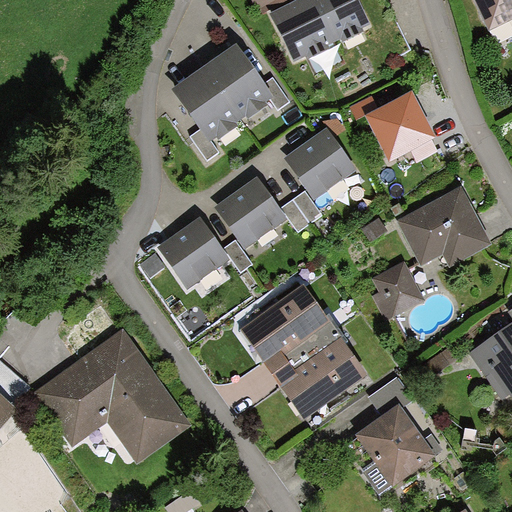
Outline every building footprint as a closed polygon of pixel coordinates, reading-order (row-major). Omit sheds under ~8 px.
[(307,0),(297,5),(270,18),(296,67),(308,61),(309,65),(331,53),(328,50),(341,44),(343,47),(364,37),(361,34),(371,29),(355,0),(307,0)] [(511,0),(474,0),(489,33),(511,22),(511,0)] [(195,79),(171,96),(197,133),(190,138),(208,163),(220,153),(215,145),(217,144),(219,146),(240,131),(237,126),(246,120),(248,123),(267,110),(265,106),(271,102),(277,111),(289,103),(273,81),(264,88),(237,50),(217,64),(195,79)] [(379,112),(364,120),(389,168),(413,156),(417,165),(438,155),(433,145),(436,144),(423,119),(412,96),(379,112)] [(372,99),(350,110),(357,123),(364,120),(379,112),(372,99)] [(325,130),(283,159),(306,193),(313,203),(355,173),(325,130)] [(231,201),(215,212),(236,241),(245,253),(286,224),(256,182),(231,201)] [(442,198),(397,220),(420,265),(442,254),(449,268),(493,245),(463,187),(442,198)] [(313,203),(306,193),(282,209),(298,234),(323,217),(313,203)] [(378,219),(362,231),(371,243),(388,231),(378,219)] [(174,241),(158,252),(185,292),(228,263),(201,223),(174,241)] [(223,250),(241,275),(254,266),(245,253),(236,241),(223,250)] [(387,320),(426,298),(406,262),(372,280),(380,293),(374,296),(387,320)] [(238,331),(272,379),(290,366),(284,358),(295,350),(330,326),(302,286),(238,331)] [(511,323),(472,352),(504,397),(510,393),(511,395),(511,323)] [(71,369),(35,394),(71,447),(109,421),(136,460),(186,426),(122,334),(71,369)] [(296,374),(290,366),(272,379),(304,425),(367,381),(340,343),(307,367),(296,374)] [(445,368),(438,358),(427,364),(434,375),(445,368)] [(31,391),(0,362),(0,432),(20,411),(17,407),(31,391)] [(395,488),(436,460),(419,435),(403,413),(415,405),(398,381),(371,400),(386,421),(360,438),(395,488)] [(194,489),(165,506),(168,511),(195,511),(205,506),(194,489)]
